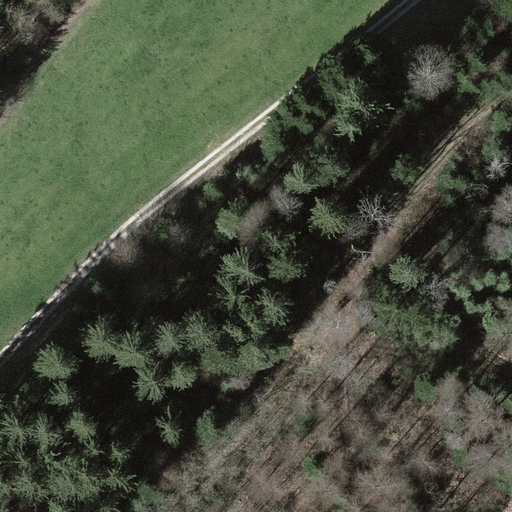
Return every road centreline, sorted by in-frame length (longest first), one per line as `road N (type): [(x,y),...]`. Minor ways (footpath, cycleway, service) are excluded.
road 1 (track): [(0,356),(151,207),(413,0)]
road 2 (track): [(366,511),(347,420),(339,336),(345,292),(361,252),(421,167),(511,85)]
